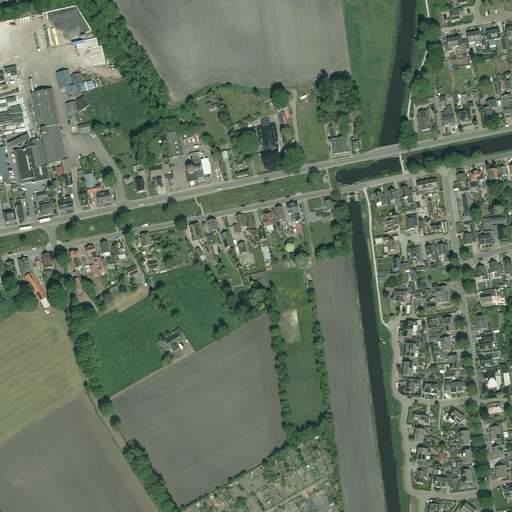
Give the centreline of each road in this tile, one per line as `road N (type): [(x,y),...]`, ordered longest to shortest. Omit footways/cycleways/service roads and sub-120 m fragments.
road 1 (tertiary): [(48,222),(511,127)]
road 2 (residential): [(54,248),(444,168)]
road 3 (track): [(301,171),(290,91),(214,83),(165,107),(95,0)]
road 4 (tertiary): [(165,511),(92,393),(54,248)]
road 5 (residential): [(406,401),(394,387),(396,322),(466,309)]
